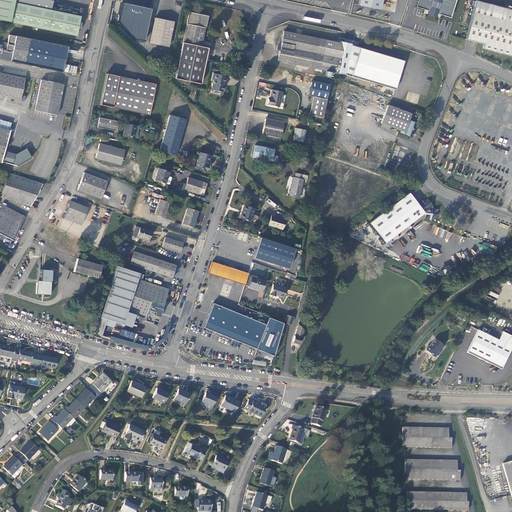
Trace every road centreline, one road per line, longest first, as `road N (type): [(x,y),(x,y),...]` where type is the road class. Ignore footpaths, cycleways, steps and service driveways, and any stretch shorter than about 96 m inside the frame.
road 1 (unclassified): [(267,4),(232,167),(168,367)]
road 2 (unclassified): [(107,0),(78,139),(0,288)]
road 3 (residential): [(235,496),(165,464),(90,454),(54,474),(34,511)]
road 4 (unclassified): [(459,55),(424,173),(435,187),(511,217)]
road 5 (secondary): [(296,386),(511,401)]
road 6 (unclassified): [(267,4),(459,55)]
road 7 (tertiary): [(235,496),(255,446),(296,386)]
